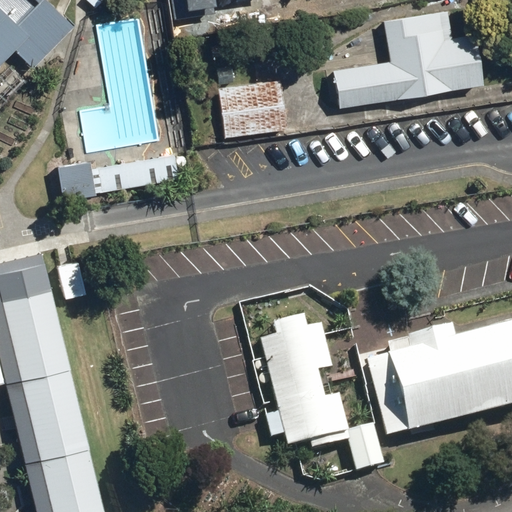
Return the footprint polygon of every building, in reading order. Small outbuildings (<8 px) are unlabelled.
[(0,0),(0,62),(13,50),(32,68),(73,26),(46,0),(0,0)] [(280,1),(254,5),(257,21),(283,17),(280,1)] [(386,59),(331,68),(337,107),(393,99),(393,95),(449,86),(437,11),(380,20),(386,59)] [(278,77),(215,86),(222,135),(284,127),(278,77)] [(86,160),(55,164),(60,199),(94,193),(93,191),(175,178),(171,154),(87,167),(86,160)] [(80,260),(58,266),(66,296),(89,289),(80,260)] [(0,298),(0,304),(49,511),(101,511),(48,287),(0,298)] [(380,464),(370,424),(344,431),(335,394),(321,398),(314,370),(329,367),(318,324),(303,328),(300,316),(270,323),(273,336),(259,339),(285,448),(306,443),(308,450),(345,441),(352,471),(380,464)] [(409,348),(364,360),(384,438),(511,406),(511,324),(453,339),(450,325),(406,336),(409,348)]
